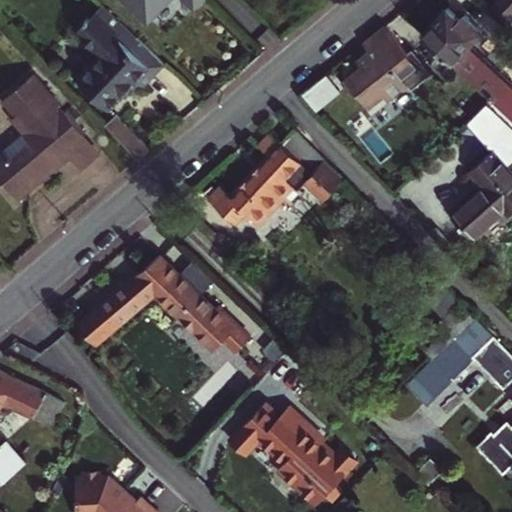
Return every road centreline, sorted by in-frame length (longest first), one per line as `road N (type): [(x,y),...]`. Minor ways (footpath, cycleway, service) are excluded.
road 1 (tertiary): [(273,82),(0,316)]
road 2 (residential): [(273,82),(511,328)]
road 3 (tertiary): [(372,0),(273,82)]
